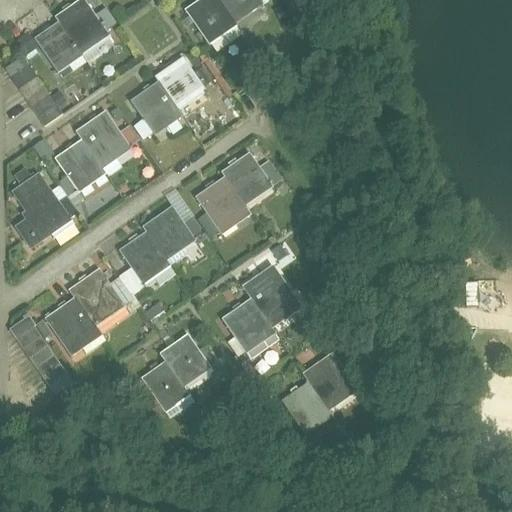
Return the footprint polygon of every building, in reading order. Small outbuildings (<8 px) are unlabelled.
[(109,34),(86,0),(58,19),(61,24),(81,53),(109,34)] [(219,0),(205,0),(187,13),(209,47),(238,27),(238,26),(219,0)] [(258,0),(219,0),(238,26),(264,8),(258,0)] [(281,7),(274,12),(278,18),(285,13),(281,7)] [(61,24),(36,41),(59,74),(84,58),(81,53),(61,24)] [(184,61),(156,79),(159,85),(181,115),(208,97),(184,61)] [(66,115),(39,78),(21,91),(47,129),(66,115)] [(159,85),(132,104),(155,139),(184,120),(181,115),(159,85)] [(75,86),(65,93),(74,107),(85,100),(75,86)] [(107,115),(79,134),(85,142),(105,171),(134,153),(107,115)] [(54,153),(46,142),(36,149),(44,160),(54,153)] [(105,171),(85,142),(57,162),(82,196),(109,177),(105,171)] [(276,191),(251,156),(224,174),(227,179),(249,210),(276,191)] [(41,176),(15,195),(33,219),(18,229),(33,250),(73,222),(41,176)] [(227,179),(197,200),(223,238),(254,217),(249,210),(227,179)] [(79,199),(73,203),(77,208),(83,204),(79,199)] [(198,243),(174,209),(146,229),(148,233),(173,268),(174,267),(171,263),(198,243)] [(173,268),(148,233),(120,253),(145,288),(173,268)] [(303,310),(274,269),(246,289),(253,301),(274,330),(303,310)] [(128,310),(102,272),(72,292),(78,301),(98,330),(128,310)] [(132,296),(120,279),(114,283),(131,306),(137,302),(132,296)] [(78,301),(47,322),(73,360),(103,337),(98,330),(78,301)] [(253,301),(223,322),(247,357),(278,336),(274,330),(253,301)] [(154,310),(159,317),(164,313),(158,306),(154,310)] [(154,310),(147,315),(153,322),(159,317),(154,310)] [(31,317),(11,331),(18,341),(36,328),(38,327),(31,317)] [(69,375),(36,328),(18,341),(51,388),(69,375)] [(190,336),(162,355),(192,398),(192,397),(183,384),(209,366),(213,371),(214,370),(190,336)] [(192,398),(162,355),(162,356),(167,364),(144,380),(167,415),(169,414),(165,409),(188,393),(191,398),(192,398)] [(334,357),(306,376),(312,385),(332,414),(360,393),(334,357)] [(69,375),(51,388),(58,397),(76,385),(69,375)] [(332,414),(312,385),(284,405),(307,438),(335,419),(332,414)]
